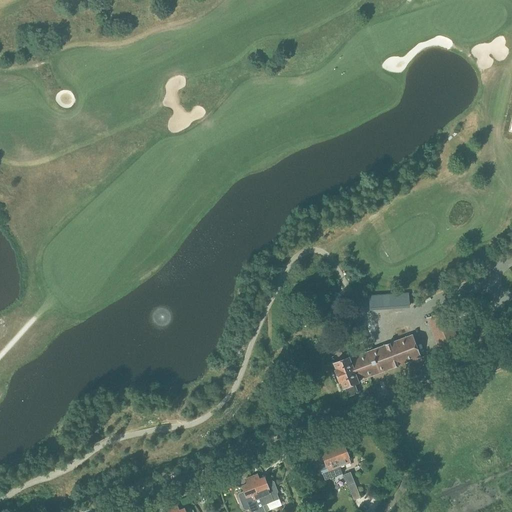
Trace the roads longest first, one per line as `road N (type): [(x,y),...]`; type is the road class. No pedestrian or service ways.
road 1 (unclassified): [(96,511),(376,403)]
road 2 (unclassified): [(376,403),(511,350)]
road 3 (unclassified): [(382,511),(402,486),(403,468),(376,403)]
